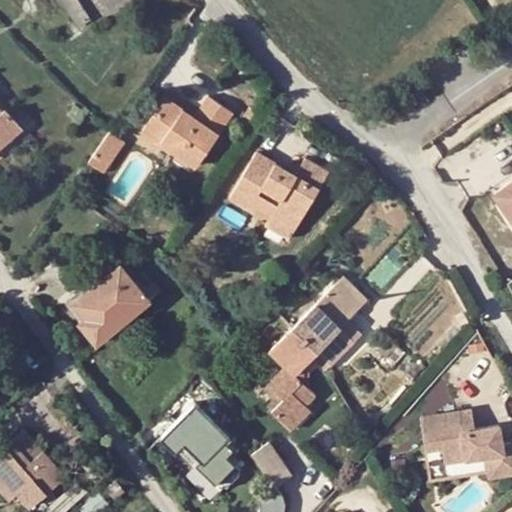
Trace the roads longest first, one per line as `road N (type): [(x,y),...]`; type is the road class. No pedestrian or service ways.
road 1 (unclassified): [(511,340),(445,220),(387,151),(303,93),(218,0)]
road 2 (unclassified): [(168,511),(0,278)]
